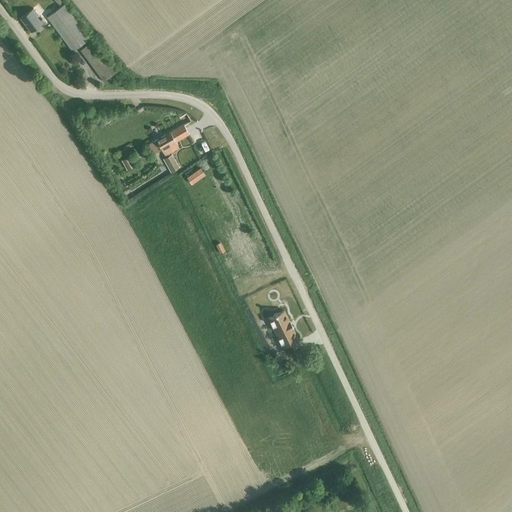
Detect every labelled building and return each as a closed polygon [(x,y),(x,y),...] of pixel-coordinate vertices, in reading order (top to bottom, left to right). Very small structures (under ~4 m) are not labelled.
[(73,51),(90,38),(64,4),(48,16),(73,51)] [(32,10),(21,18),(31,32),(42,24),(32,10)] [(104,81),(117,72),(93,40),(80,49),(104,81)] [(184,124),(157,139),(150,144),(155,153),(162,149),(165,155),(173,150),(172,148),(178,145),(176,141),(189,134),(184,124)] [(172,154),(164,159),(172,172),(180,168),(172,154)] [(130,156),(122,160),(128,170),(135,166),(130,156)] [(200,168),(187,177),(191,182),(204,173),(200,168)] [(253,309),(269,304),(266,297),(251,302),(253,309)] [(274,315),(268,318),(282,346),(297,339),(292,328),(293,328),(290,321),(289,321),(284,310),(277,313),(275,314),(274,315)]
